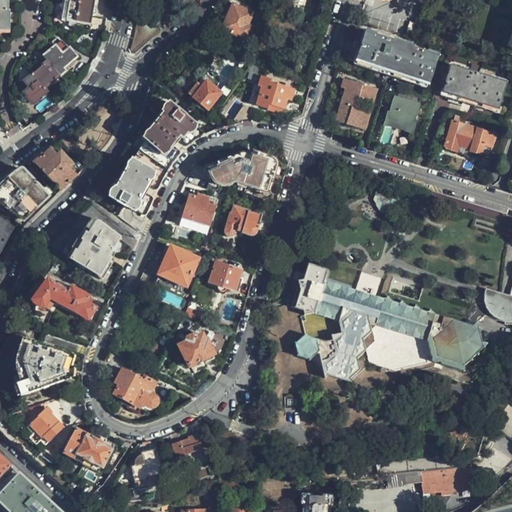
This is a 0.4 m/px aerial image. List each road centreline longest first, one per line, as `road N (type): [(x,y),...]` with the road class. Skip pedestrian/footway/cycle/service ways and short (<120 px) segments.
road 1 (residential): [(303,140),(233,365),(201,402),(135,431),(102,415),(93,369),(146,239),(197,153),(239,134),(267,132)]
road 2 (residential): [(133,72),(121,135),(31,230),(0,295)]
road 3 (residential): [(511,204),(303,140)]
road 4 (tertiary): [(0,166),(80,102),(108,67)]
road 5 (residential): [(303,140),(343,0)]
